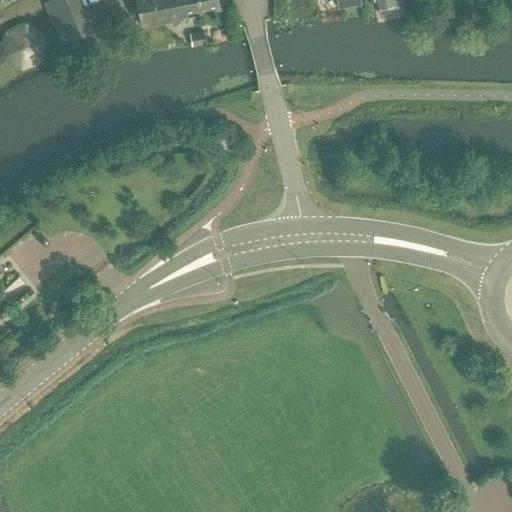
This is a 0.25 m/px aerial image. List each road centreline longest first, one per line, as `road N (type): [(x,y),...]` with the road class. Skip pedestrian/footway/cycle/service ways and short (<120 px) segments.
road 1 (unclassified): [(301,228),(248,0)]
road 2 (secondary): [(185,270),(96,325),(0,407)]
road 3 (secondary): [(505,265),(399,232),(301,228)]
road 4 (secondary): [(304,250),(440,264),(494,292)]
road 5 (secondary): [(301,228),(217,243),(185,270)]
road 6 (secondary): [(185,270),(304,250)]
